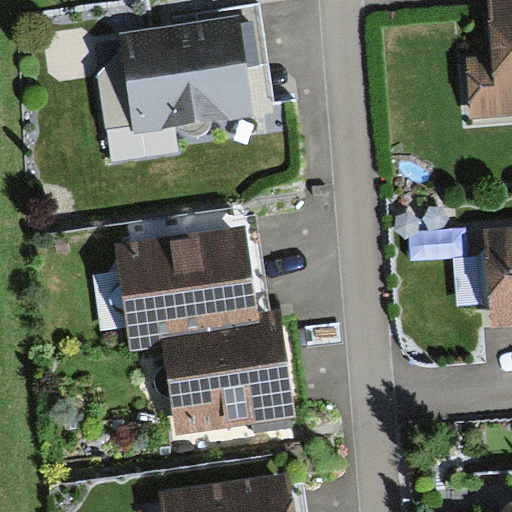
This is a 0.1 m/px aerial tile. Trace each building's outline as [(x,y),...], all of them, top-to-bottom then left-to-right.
[(511,0),(488,0),(492,59),(466,61),(470,124),(511,121),(511,0)] [(125,41),(135,138),(256,125),(255,115),(272,114),(261,8),(202,14),(204,33),(167,37),(125,41)] [(511,232),(486,234),(492,333),(511,331),(511,232)] [(260,333),(259,326),(247,234),(116,249),(132,357),(164,352),(164,343),(260,333)] [(164,352),(175,438),(294,423),(282,324),(259,326),(260,333),(164,343),(164,352)] [(161,511),(291,511),(286,479),(160,498),(161,511)]
